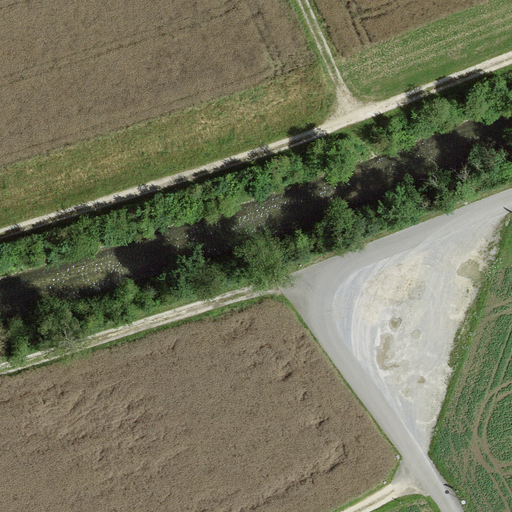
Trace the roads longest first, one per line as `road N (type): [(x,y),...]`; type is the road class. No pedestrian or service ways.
road 1 (track): [(0,233),(338,125),(511,58)]
road 2 (track): [(339,264),(0,372)]
road 3 (track): [(338,125),(341,88),(302,0)]
